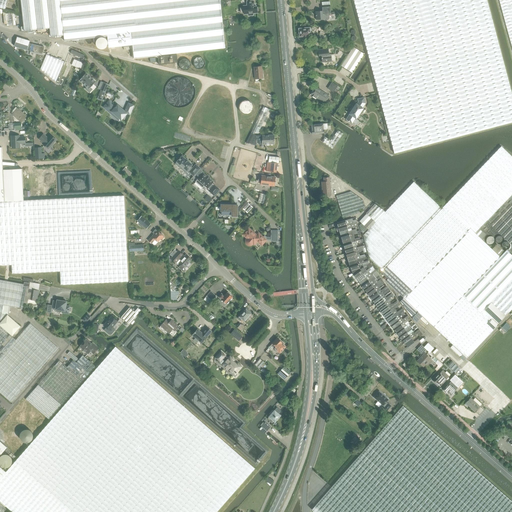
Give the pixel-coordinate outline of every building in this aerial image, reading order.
[(59,0),(21,0),(24,26),(21,27),(21,31),(24,30),(24,31),(50,29),(51,37),(63,35),(59,0)] [(59,0),(63,35),(64,39),(107,35),(109,48),(132,45),(134,58),(225,48),(219,0),(59,0)] [(246,0),(247,6),(243,6),(244,14),(248,13),(248,14),(249,15),(252,15),(253,14),(253,13),(256,13),(256,10),(257,10),(257,8),(256,7),(256,6),(254,7),(253,1),(252,1),(252,0),(246,0)] [(353,0),(394,153),(511,121),(511,96),(486,0),(353,0)] [(511,0),(499,0),(511,45),(511,0)] [(331,15),(330,5),(321,6),(322,11),(315,12),(316,20),(324,19),(324,20),(327,20),(328,20),(329,19),(329,15),(331,15)] [(312,33),(312,29),(310,28),(299,29),(299,30),(298,31),(298,33),(299,34),(299,38),(301,37),(301,38),(303,38),(306,38),(306,37),(308,37),(310,37),(310,33),(312,33)] [(30,51),(29,55),(34,56),(35,52),(42,54),(44,47),(29,43),(30,41),(17,37),(14,45),(15,47),(30,51)] [(353,47),(341,66),(351,73),(364,54),(363,53),(353,47)] [(328,49),(318,50),(318,56),(321,55),(322,62),(332,61),(331,60),(335,60),(334,54),(331,55),(331,54),(329,54),(328,49)] [(84,55),(72,50),(70,53),(83,58),(84,55)] [(56,82),(64,62),(49,55),(47,54),(46,57),(40,70),(56,82)] [(176,54),(158,56),(159,65),(177,63),(176,54)] [(263,78),(261,66),(254,67),(255,79),(263,78)] [(86,73),(79,81),(80,81),(87,87),(85,89),(89,92),(92,89),(91,87),(93,84),(95,86),(97,84),(95,82),(95,81),(86,73)] [(165,100),(178,106),(188,107),(192,98),(192,95),(193,94),(193,82),(183,77),(170,77),(165,88),(165,100)] [(98,96),(103,98),(105,92),(108,85),(109,84),(104,82),(104,83),(101,90),(100,90),(101,90),(98,96)] [(333,92),(336,94),(338,91),(335,89),(338,90),(340,88),(332,83),(328,89),(333,92)] [(329,96),(315,87),(310,94),(313,96),(316,99),(317,98),(324,103),(329,96)] [(358,102),(346,119),(352,123),(356,118),(360,113),(362,114),(364,110),(363,108),(362,108),(365,104),(364,97),(357,99),(358,102)] [(111,103),(106,109),(111,114),(112,114),(114,113),(118,117),(116,118),(119,121),(120,119),(121,119),(123,117),(123,118),(125,115),(126,113),(130,115),(130,114),(134,105),(128,103),(124,112),(123,110),(121,108),(117,105),(116,107),(116,106),(115,107),(112,104),(113,104),(111,103)] [(246,105),(243,111),(248,114),(252,108),(246,105)] [(263,106),(251,134),(254,134),(255,132),(257,127),(260,128),(266,114),(269,109),(266,108),(263,106)] [(26,116),(20,110),(16,107),(12,111),(14,112),(13,114),(21,122),(26,116)] [(22,130),(21,123),(14,123),(14,124),(8,124),(9,128),(4,128),(5,131),(9,131),(15,130),(15,131),(22,130)] [(327,123),(312,125),(312,130),(312,134),(324,133),(324,130),(327,129),(327,123)] [(325,137),(322,142),(332,149),(343,133),(338,130),(330,140),(325,137)] [(42,143),(48,149),(56,140),(50,135),(47,138),(45,137),(45,136),(43,134),(39,139),(43,143),(42,143)] [(255,135),(254,134),(251,134),(246,143),(251,144),(255,137),(256,137),(256,140),(274,139),(273,135),(255,136),(255,135)] [(25,143),(25,137),(19,137),(19,136),(11,136),(12,148),(20,147),(20,144),(25,143)] [(256,145),(274,144),(274,139),(256,140),(256,137),(255,137),(251,144),(256,146),(256,145)] [(422,316),(433,327),(466,357),(493,330),(492,330),(486,324),(492,318),(484,310),(491,303),(505,317),(511,309),(511,255),(511,256),(506,250),(504,251),(496,244),(492,249),(481,239),(485,235),(479,228),(511,193),(511,157),(501,146),(472,176),(441,208),(382,271),(381,272),(388,279),(386,281),(403,297),(399,301),(406,309),(412,317),(416,323),(422,316)] [(0,147),(0,201),(23,200),(22,169),(3,170),(2,167),(2,147),(0,147)] [(175,164),(185,172),(186,170),(187,170),(189,171),(189,172),(193,176),(200,168),(195,164),(192,168),(190,167),(192,164),(182,156),(181,157),(180,156),(177,160),(178,161),(175,164)] [(276,173),(277,163),(267,162),(266,171),(276,173)] [(132,173),(125,167),(122,171),(129,176),(132,173)] [(84,190),(92,190),(92,171),(58,172),(59,180),(73,180),(73,178),(76,178),(76,180),(75,180),(75,182),(77,182),(77,186),(84,186),(84,190)] [(199,177),(197,179),(201,182),(199,184),(202,187),(204,185),(209,190),(209,191),(214,195),(219,189),(214,185),(212,183),(213,182),(209,179),(210,178),(207,176),(206,176),(203,173),(199,177)] [(261,176),(261,178),(259,177),(258,182),(260,182),(260,184),(274,186),(274,185),(276,185),(276,183),(275,182),(275,177),(261,176)] [(331,195),(329,177),(323,178),(324,182),(322,182),(323,196),(331,195)] [(368,230),(363,235),(370,260),(380,269),(382,271),(441,208),(439,207),(427,196),(413,183),(412,184),(385,212),(375,222),(368,230)] [(364,208),(362,200),(350,191),(336,196),(343,218),(360,212),(359,209),(364,208)] [(261,193),(258,202),(264,204),(267,195),(261,193)] [(0,264),(6,265),(11,264),(12,273),(60,271),(60,285),(128,281),(124,196),(57,199),(23,200),(0,201),(0,264)] [(247,201),(239,210),(244,210),(246,208),(249,211),(253,207),(247,201)] [(375,204),(366,213),(366,214),(375,222),(385,212),(383,210),(375,204)] [(221,211),(221,215),(232,215),(232,216),(237,216),(237,205),(221,205),(221,210),(221,211)] [(366,214),(359,221),(361,223),(367,229),(368,230),(375,222),(366,214)] [(141,216),(137,221),(146,229),(150,224),(141,216)] [(352,218),(337,223),(338,227),(356,222),(357,222),(356,219),(353,220),(352,218)] [(356,222),(338,227),(339,232),(351,228),(358,226),(357,222),(356,222)] [(244,234),(248,238),(247,239),(246,238),(245,240),(245,242),(245,243),(246,245),(248,246),(250,246),(251,246),(253,245),(254,245),(257,242),(260,245),(265,240),(271,240),(271,241),(278,241),(278,231),(271,230),(271,237),(266,237),(265,236),(263,238),(258,234),(257,235),(256,235),(248,229),(246,232),(245,232),(246,232),(244,234),(244,233),(244,234)] [(164,237),(163,236),(162,235),(160,233),(156,231),(155,230),(152,233),(154,234),(148,241),(151,243),(155,239),(158,242),(161,239),(162,240),(164,237)] [(356,231),(341,236),(342,240),(354,237),(353,235),(357,233),(356,231)] [(360,240),(343,245),(345,249),(353,246),(356,245),(357,245),(357,243),(360,242),(360,240)] [(353,246),(345,249),(346,253),(361,249),(362,248),(365,247),(364,245),(363,245),(357,247),(356,245),(353,246)] [(361,249),(346,253),(347,258),(359,254),(358,252),(363,250),(362,248),(361,249)] [(171,253),(170,254),(173,257),(171,258),(175,262),(176,262),(177,263),(183,256),(181,255),(182,255),(181,254),(178,251),(177,252),(174,249),(174,250),(171,253)] [(183,256),(177,263),(178,264),(179,263),(181,265),(178,267),(181,270),(186,265),(188,267),(191,264),(188,262),(191,259),(186,255),(184,257),(183,256)] [(365,257),(348,262),(350,266),(362,262),(364,262),(363,260),(365,259),(365,258),(365,257)] [(362,262),(350,266),(353,273),(353,274),(364,267),(367,264),(370,263),(370,262),(368,260),(364,262),(362,262)] [(366,271),(356,278),(359,281),(374,271),(373,271),(375,270),(372,266),(369,269),(366,271)] [(364,267),(353,274),(356,278),(366,271),(364,267)] [(374,271),(359,281),(362,285),(378,273),(376,271),(374,272),(374,271)] [(378,273),(362,285),(364,289),(376,280),(377,279),(380,277),(378,273)] [(0,392),(11,402),(35,374),(58,348),(30,323),(16,340),(14,339),(11,336),(0,325),(0,324),(8,316),(8,314),(9,314),(11,306),(18,307),(18,308),(22,309),(23,302),(26,283),(24,282),(24,286),(23,286),(23,284),(0,279),(0,392)] [(376,280),(364,289),(367,293),(383,281),(381,279),(377,282),(376,280)] [(383,281),(367,293),(370,296),(380,289),(378,287),(384,283),(383,281)] [(26,283),(23,302),(27,303),(28,299),(37,300),(39,290),(38,290),(31,289),(29,289),(30,283),(26,283)] [(380,289),(370,296),(372,300),(388,288),(387,286),(381,290),(380,289)] [(388,288),(372,300),(375,303),(385,296),(384,294),(390,290),(388,288)] [(211,291),(206,297),(211,301),(216,296),(211,291)] [(221,293),(218,297),(220,298),(220,299),(219,300),(221,303),(224,305),(226,304),(232,297),(232,296),(232,295),(230,293),(230,294),(227,292),(224,296),(223,295),(221,293)] [(385,296),(375,303),(378,307),(390,298),(392,296),(391,295),(391,294),(386,297),(385,296)] [(390,298),(378,307),(380,310),(390,303),(389,301),(391,299),(390,298)] [(57,308),(64,309),(64,311),(70,312),(71,305),(67,305),(67,300),(58,299),(58,301),(55,300),(54,305),(49,304),(48,311),(53,312),(54,307),(57,307),(57,308)] [(390,303),(380,310),(383,314),(399,302),(397,301),(393,304),(392,303),(391,304),(390,303)] [(399,302),(383,314),(386,318),(396,310),(395,309),(394,308),(400,304),(399,302)] [(492,330),(498,324),(505,316),(505,317),(491,303),(484,310),(492,318),(486,324),(492,330)] [(121,317),(129,323),(141,310),(138,307),(134,312),(129,307),(121,317)] [(244,321),(251,314),(250,314),(251,313),(246,309),(245,309),(245,308),(238,315),(238,316),(237,317),(240,320),(241,318),(244,321)] [(396,310),(386,318),(388,321),(403,310),(404,310),(402,308),(397,312),(396,310)] [(403,310),(388,321),(391,325),(401,318),(401,317),(404,316),(402,314),(404,312),(403,310)] [(91,316),(88,313),(82,320),(85,323),(91,316)] [(401,318),(391,325),(394,328),(406,319),(407,319),(407,318),(409,317),(408,315),(402,319),(401,318)] [(0,325),(11,336),(19,326),(8,316),(0,324),(0,325)] [(112,316),(104,325),(106,327),(104,330),(105,331),(107,333),(109,335),(111,334),(116,329),(113,327),(117,322),(112,316)] [(406,319),(394,328),(396,332),(408,323),(409,323),(408,321),(408,320),(407,319),(406,319)] [(166,320),(161,326),(169,333),(172,329),(174,331),(178,326),(171,320),(169,322),(166,320)] [(408,323),(396,332),(399,336),(411,327),(413,325),(414,325),(413,325),(412,323),(410,325),(408,323)] [(192,335),(195,338),(193,340),(196,342),(198,340),(202,344),(207,337),(212,331),(207,327),(202,333),(197,329),(192,335)] [(411,327),(399,336),(402,339),(412,332),(413,331),(411,330),(413,329),(411,327)] [(412,332),(402,339),(405,343),(415,336),(417,333),(420,331),(419,329),(414,333),(413,331),(412,332)] [(235,330),(232,334),(234,336),(235,335),(237,337),(237,338),(239,340),(242,337),(235,330)] [(415,336),(405,343),(407,347),(414,342),(413,340),(416,337),(415,336)] [(277,351),(280,353),(285,348),(285,346),(282,343),(277,338),(272,343),(272,344),(270,346),(272,347),(273,346),(274,348),(275,349),(274,349),(274,350),(276,352),(277,351)] [(94,353),(98,348),(92,343),(91,344),(86,339),(80,346),(88,353),(91,350),(94,353)] [(417,349),(422,354),(426,350),(421,345),(417,349)] [(115,346),(6,472),(0,478),(0,501),(12,511),(216,511),(254,468),(121,351),(115,346)] [(69,351),(67,354),(76,362),(78,359),(69,351)] [(221,352),(216,358),(218,360),(217,361),(222,366),(223,365),(231,371),(229,372),(235,377),(237,374),(236,373),(241,367),(238,364),(237,365),(232,361),(233,360),(230,357),(228,359),(225,356),(225,355),(221,352)] [(419,359),(417,361),(418,362),(417,362),(421,366),(422,365),(423,366),(423,367),(425,364),(427,366),(432,361),(430,359),(431,359),(424,352),(422,354),(418,358),(419,359)] [(83,355),(82,355),(76,362),(73,360),(67,367),(59,360),(25,399),(49,420),(96,366),(83,355)] [(256,364),(260,367),(264,362),(260,358),(256,364)] [(455,372),(459,368),(454,363),(449,367),(455,372)] [(282,369),(277,374),(284,380),(289,374),(290,374),(291,373),(286,369),(284,366),(282,369)] [(442,370),(442,371),(439,373),(433,380),(433,381),(434,382),(436,382),(440,386),(449,376),(442,370)] [(455,375),(450,380),(451,381),(458,388),(463,382),(455,375)] [(451,381),(444,389),(444,391),(445,392),(447,392),(451,395),(458,388),(451,381)] [(374,397),(384,405),(385,406),(384,408),(387,410),(392,405),(389,403),(388,403),(387,402),(389,399),(380,391),(374,397)] [(479,406),(481,404),(474,398),(473,400),(470,398),(465,403),(475,412),(475,411),(479,414),(483,410),(480,407),(480,406),(479,406)] [(381,429),(311,509),(314,511),(511,511),(511,501),(474,468),(418,419),(412,413),(402,405),(383,428),(381,429)] [(269,416),(267,419),(270,421),(270,422),(272,420),(275,422),(280,416),(278,414),(281,410),(277,407),(274,410),(273,411),(272,410),(269,414),(270,414),(268,416),(269,416)] [(28,413),(36,420),(41,415),(32,408),(28,413)] [(270,427),(265,422),(261,427),(266,431),(270,427)] [(8,424),(2,430),(14,440),(19,434),(8,424)]
